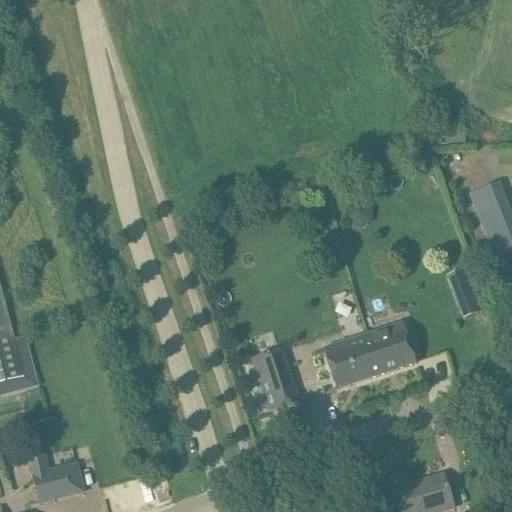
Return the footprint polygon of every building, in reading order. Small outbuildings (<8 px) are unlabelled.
[(347,208),(345,219),(351,228),(363,230),(372,224),(374,213),(366,203),(356,202),(347,208)] [(511,249),(511,217),(507,204),(479,215),(495,256),(511,249)] [(467,269),(446,277),(463,321),(483,313),(467,269)] [(348,291),(354,299),(365,300),(372,293),(373,283),(367,276),(357,275),(349,282),(348,291)] [(0,344),(15,341),(0,285),(0,344)] [(416,365),(403,324),(323,351),(336,391),(416,365)] [(24,338),(15,341),(0,344),(0,397),(38,387),(24,338)] [(299,403),(281,350),(251,360),(268,414),(299,403)] [(83,494),(76,466),(33,477),(33,476),(32,477),(38,505),(40,504),(83,494)] [(442,511),(453,509),(444,481),(420,488),(418,484),(392,492),(398,511),(442,511)]
